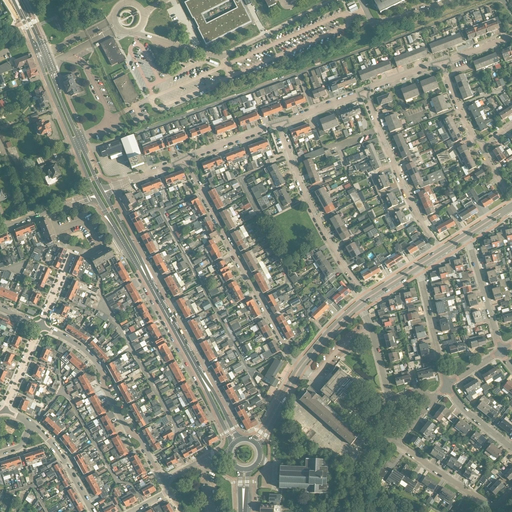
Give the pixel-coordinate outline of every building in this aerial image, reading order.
[(236,0),(200,0),(186,7),(207,49),(250,28),(236,0)] [(261,0),(263,1),(265,0),(269,8),(276,5),(273,0),(261,0)] [(373,0),(379,11),(380,14),(381,13),(399,4),(406,0),(436,0),(437,3),(442,0),(373,0)] [(356,4),(348,8),(351,13),(358,9),(356,4)] [(490,21),(494,31),(499,29),(496,21),(495,22),(494,19),(490,21)] [(489,33),(494,31),(490,21),(485,22),(489,33)] [(484,35),(489,33),(485,22),(480,24),(484,35)] [(479,37),(484,35),(480,24),(475,26),(479,37)] [(474,39),(479,37),(475,26),(470,28),(474,39)] [(469,40),(474,39),(470,28),(465,29),(466,32),(469,40)] [(452,36),(455,46),(463,43),(459,34),(452,36)] [(448,49),(455,46),(452,36),(444,39),(448,49)] [(118,60),(123,57),(113,38),(106,42),(107,44),(102,47),(112,66),(119,62),(118,60)] [(440,51),(448,49),(444,39),(437,42),(440,51)] [(433,54),(440,51),(437,42),(429,45),(433,54)] [(416,50),(420,59),(427,56),(424,47),(420,48),(416,50)] [(420,59),(416,50),(412,51),(409,53),(412,62),(420,59)] [(505,63),(510,61),(506,50),(501,52),(504,60),(505,63)] [(405,65),(412,62),(409,53),(401,56),(405,65)] [(490,56),(493,65),(499,63),(496,54),(490,56)] [(17,69),(33,62),(32,60),(30,56),(14,62),(17,69)] [(397,68),(405,65),(401,56),(394,58),(397,68)] [(488,68),(494,66),(493,65),(490,56),(484,59),(487,67),(488,68)] [(479,61),(482,69),(487,67),(484,59),(479,61)] [(381,63),(384,73),(392,70),(388,61),(385,62),(381,63)] [(476,71),(482,69),(479,61),(473,63),(476,71)] [(12,71),(14,70),(13,68),(11,68),(9,62),(0,66),(0,75),(12,71)] [(18,72),(25,69),(26,73),(35,69),(33,63),(33,62),(17,69),(14,70),(12,71),(13,74),(18,72)] [(377,76),(384,73),(381,63),(373,66),(377,76)] [(369,78),(377,76),(373,66),(366,69),(369,78)] [(20,75),(19,75),(20,78),(27,76),(28,79),(38,76),(35,69),(26,73),(22,74),(20,75)] [(362,81),(369,78),(366,69),(358,72),(362,81)] [(66,88),(75,85),(74,81),(76,80),(74,74),(65,78),(66,83),(65,84),(66,88)] [(457,84),(467,80),(465,74),(455,78),(457,84)] [(136,98),(138,97),(127,75),(114,82),(125,104),(127,103),(128,104),(129,104),(128,104),(129,102),(133,100),(136,100),(136,98)] [(313,77),(320,97),(326,95),(323,88),(321,89),(316,76),(313,77)] [(347,78),(350,86),(356,83),(353,76),(347,78)] [(314,99),(320,97),(313,77),(310,78),(312,84),(315,92),(312,93),(314,99)] [(335,80),(338,90),(344,88),(341,80),(342,80),(340,77),(335,79),(335,80)] [(344,88),(350,86),(347,78),(342,80),(341,80),(344,88)] [(420,83),(424,94),(438,88),(434,78),(420,83)] [(332,92),(338,90),(335,80),(329,82),(332,92)] [(459,89),(469,85),(467,80),(457,84),(459,89)] [(75,85),(66,88),(68,92),(70,92),(72,97),(84,92),(82,88),(80,89),(79,88),(77,89),(75,85)] [(279,96),(277,91),(275,85),(269,88),(270,92),(272,92),(274,91),(276,97),(279,96)] [(401,90),(405,101),(419,96),(415,85),(401,90)] [(461,95),(471,91),(469,85),(459,89),(461,95)] [(37,101),(46,97),(44,93),(43,93),(41,89),(34,91),(31,92),(33,98),(36,97),(37,101)] [(471,91),(461,95),(463,101),(472,97),(473,97),(471,91)] [(297,94),(301,104),(305,103),(302,93),(297,94)] [(301,104),(297,94),(292,96),(296,106),(301,104)] [(383,97),(386,104),(392,102),(389,94),(383,97)] [(511,105),(511,106),(504,94),(501,95),(511,112),(511,105)] [(508,117),(511,114),(511,112),(501,95),(499,97),(503,103),(505,107),(507,109),(504,111),(508,117)] [(292,108),(296,106),(292,96),(288,98),(292,108)] [(442,96),(431,100),(437,114),(448,110),(442,96)] [(46,97),(37,101),(39,105),(37,106),(38,111),(43,109),(48,107),(46,102),(48,102),(46,97)] [(380,106),(386,104),(383,97),(377,99),(380,106)] [(287,109),(292,108),(288,98),(283,99),(287,109)] [(237,103),(236,100),(229,102),(231,108),(238,105),(237,103)] [(274,103),(278,113),(282,111),(279,101),(274,103)] [(273,115),(278,113),(274,103),(269,104),(273,115)] [(268,116),(273,115),(269,104),(265,106),(268,116)] [(483,108),(482,106),(477,108),(475,104),(469,107),(472,114),(483,108)] [(264,118),(268,116),(265,106),(260,108),(264,118)] [(475,120),(482,117),(480,113),(488,109),(486,106),(484,108),(484,107),(483,108),(472,114),(475,120)] [(352,109),(354,116),(361,114),(358,107),(352,109)] [(215,118),(218,117),(217,114),(215,114),(213,108),(210,110),(209,110),(211,115),(212,115),(212,116),(213,115),(215,118)] [(348,118),(354,116),(352,109),(346,111),(348,118)] [(508,117),(504,111),(501,113),(498,109),(496,111),(502,120),(508,117)] [(251,111),(254,121),(259,120),(255,110),(251,111)] [(240,127),(245,125),(240,111),(233,114),(235,118),(237,117),(239,122),(240,127)] [(250,123),(246,113),(244,114),(243,111),(241,112),(241,111),(240,111),(245,125),(250,123)] [(250,123),(254,121),(251,111),(246,113),(250,123)] [(342,121),(348,118),(346,111),(340,113),(342,121)] [(24,119),(25,122),(27,122),(32,120),(38,117),(37,114),(30,116),(30,117),(24,119)] [(320,121),(324,132),(338,126),(334,115),(320,121)] [(390,133),(401,129),(396,115),(385,119),(390,133)] [(441,129),(453,123),(450,117),(439,123),(441,129)] [(478,126),(492,119),(491,117),(484,121),(482,117),(475,120),(478,126)] [(227,120),(231,130),(236,128),(232,118),(227,120)] [(492,119),(478,126),(481,132),(488,129),(486,125),(493,121),(492,119)] [(231,130),(227,120),(223,122),(227,132),(231,130)] [(202,123),(206,133),(210,131),(207,121),(202,123)] [(43,122),(38,123),(36,124),(33,125),(38,137),(40,136),(46,134),(47,136),(51,135),(50,132),(49,128),(49,127),(50,126),(49,123),(48,123),(48,122),(44,124),(43,122)] [(222,134),(227,132),(223,122),(218,123),(222,134)] [(201,135),(206,133),(202,123),(198,125),(201,135)] [(217,135),(222,134),(218,123),(214,125),(217,135)] [(446,133),(456,128),(453,123),(441,129),(444,134),(446,133)] [(197,136),(201,135),(198,125),(193,126),(197,136)] [(308,137),(313,135),(311,132),(309,125),(304,127),(308,137)] [(192,138),(197,136),(193,126),(188,128),(192,138)] [(299,128),(303,139),(308,137),(304,127),(299,128)] [(299,140),(303,139),(299,128),(295,130),(299,140)] [(451,138),(459,134),(456,128),(446,133),(448,137),(449,136),(451,138)] [(179,132),(183,142),(187,140),(184,130),(179,132)] [(294,142),(299,140),(295,130),(290,132),(294,142)] [(183,142),(179,132),(174,133),(178,143),(183,142)] [(173,145),(178,143),(174,133),(170,135),(173,145)] [(396,143),(404,140),(403,137),(403,138),(402,134),(394,138),(396,143)] [(459,134),(451,138),(451,140),(446,142),(449,149),(456,146),(455,143),(461,139),(459,134)] [(140,140),(138,135),(134,136),(122,140),(125,150),(129,161),(132,169),(144,164),(141,156),(136,141),(140,140)] [(169,147),(173,145),(170,135),(163,138),(164,141),(165,143),(167,142),(169,147)] [(162,142),(164,141),(163,138),(156,140),(159,150),(164,149),(162,142)] [(103,158),(125,150),(122,140),(100,148),(103,158)] [(155,152),(159,150),(156,140),(151,142),(155,152)] [(262,142),(266,153),(270,151),(267,140),(262,142)] [(398,148),(406,145),(405,143),(405,142),(404,140),(396,143),(398,148)] [(150,154),(155,152),(151,142),(147,144),(150,154)] [(261,154),(266,153),(262,142),(257,144),(261,154)] [(365,152),(359,154),(360,156),(374,150),(372,145),(369,146),(367,142),(362,144),(365,152)] [(146,155),(150,154),(147,144),(142,145),(146,155)] [(257,156),(261,154),(257,144),(253,146),(257,156)] [(401,154),(408,151),(406,145),(398,148),(401,154)] [(457,156),(467,151),(464,145),(453,151),(456,157),(457,156)] [(248,147),(252,158),(257,156),(253,146),(248,147)] [(504,152),(501,146),(492,152),(496,157),(504,152)] [(239,151),(243,161),(247,160),(243,149),(239,151)] [(330,150),(324,152),(323,149),(304,156),(306,162),(304,163),(306,168),(314,165),(312,160),(325,155),(327,160),(334,158),(339,156),(338,153),(332,155),(330,150)] [(368,160),(377,156),(374,150),(360,156),(360,157),(361,160),(367,157),(368,160)] [(238,163),(243,161),(239,151),(234,152),(238,163)] [(411,152),(409,153),(408,151),(401,154),(403,159),(406,158),(407,161),(416,158),(415,154),(412,155),(411,152)] [(440,165),(442,164),(451,159),(447,151),(436,156),(440,165)] [(463,160),(470,156),(467,151),(457,156),(460,161),(463,160)] [(504,152),(496,157),(500,163),(505,159),(507,162),(511,158),(511,155),(510,156),(506,151),(504,152)] [(230,154),(233,165),(236,164),(238,163),(234,152),(230,154)] [(233,172),(236,171),(235,169),(234,166),(233,165),(230,154),(225,156),(229,166),(231,166),(233,172)] [(349,163),(354,161),(353,156),(346,159),(347,163),(345,164),(346,167),(350,165),(349,163)] [(361,170),(379,162),(377,156),(368,160),(369,163),(359,167),(358,164),(355,166),(357,171),(360,170),(361,170)] [(470,156),(463,160),(464,163),(463,163),(465,166),(473,162),(470,156)] [(47,168),(44,163),(41,157),(36,160),(41,171),(43,170),(45,174),(47,173),(49,176),(44,178),(48,186),(58,181),(57,180),(61,178),(60,175),(55,164),(47,168)] [(216,159),(220,170),(224,168),(220,158),(216,159)] [(417,159),(416,158),(407,161),(409,165),(406,166),(408,171),(416,168),(415,166),(413,163),(417,161),(417,159)] [(219,170),(220,170),(216,159),(211,161),(215,172),(215,171),(217,175),(221,173),(220,171),(219,170)] [(213,172),(215,172),(211,161),(206,163),(210,173),(211,173),(212,177),(214,176),(213,172)] [(342,161),(334,164),(336,170),(344,168),(342,161)] [(379,162),(361,170),(362,173),(368,170),(369,173),(367,174),(369,177),(370,177),(377,174),(378,174),(376,170),(382,168),(379,162)] [(468,175),(469,175),(475,172),(473,169),(476,167),(473,162),(465,166),(466,169),(467,168),(468,171),(467,172),(468,175)] [(206,175),(210,173),(206,163),(202,164),(206,175)] [(266,175),(278,170),(275,165),(268,168),(264,170),(266,175)] [(308,174),(316,171),(314,165),(306,168),(308,174)] [(416,168),(408,171),(411,177),(419,173),(417,168),(416,168)] [(269,180),(280,174),(278,170),(266,175),(269,180)] [(440,181),(444,179),(445,179),(441,170),(437,172),(436,172),(432,174),(424,177),(413,182),(415,188),(420,185),(421,188),(421,189),(429,186),(430,185),(440,181)] [(182,184),(187,182),(183,171),(178,173),(182,184)] [(310,180),(319,176),(318,174),(317,174),(316,171),(308,174),(310,180)] [(482,171),(478,174),(475,175),(475,176),(472,177),(474,180),(477,178),(479,181),(482,179),(485,177),(482,171)] [(419,173),(411,177),(413,182),(424,177),(422,172),(419,173)] [(174,175),(178,185),(182,184),(178,173),(174,175)] [(271,185),(283,179),(280,174),(269,180),(271,185)] [(379,177),(377,174),(370,177),(374,186),(388,181),(386,176),(385,177),(384,175),(379,177)] [(169,177),(173,187),(178,185),(174,175),(169,177)] [(319,176),(310,180),(312,185),(320,182),(323,181),(321,178),(320,179),(319,176)] [(168,189),(173,187),(169,177),(165,178),(168,189)] [(283,179),(271,185),(272,186),(271,187),(274,190),(285,184),(283,179)] [(155,182),(159,192),(164,191),(160,180),(155,182)] [(379,196),(385,192),(384,189),(389,187),(389,185),(388,181),(374,186),(379,196)] [(155,194),(159,192),(155,182),(151,183),(155,194)] [(493,187),(492,187),(491,184),(490,184),(489,182),(487,183),(485,184),(488,189),(490,188),(492,191),(494,189),(493,187)] [(150,196),(155,194),(151,183),(146,185),(150,196)] [(145,197),(150,196),(146,185),(141,187),(145,197)] [(220,192),(224,190),(222,186),(208,193),(211,197),(220,192)] [(432,195),(433,194),(429,186),(421,189),(423,192),(418,194),(421,199),(432,195)] [(324,188),(322,189),(321,187),(316,189),(317,191),(315,193),(318,198),(326,193),(324,188)] [(276,199),(287,194),(284,189),(280,191),(279,190),(273,193),(276,199)] [(469,191),(473,197),(477,203),(480,201),(479,199),(477,196),(476,195),(475,193),(472,189),(471,190),(469,191)] [(261,190),(259,191),(259,192),(254,195),(257,201),(262,198),(261,195),(263,194),(261,190)] [(213,202),(223,197),(220,192),(211,197),(213,202)] [(354,203),(360,200),(356,192),(350,195),(354,203)] [(387,196),(385,192),(379,196),(383,205),(385,204),(396,199),(394,195),(393,195),(392,193),(387,196)] [(144,198),(140,193),(133,197),(131,193),(122,198),(125,204),(123,205),(127,212),(132,209),(133,210),(139,206),(135,198),(135,197),(136,199),(139,198),(140,200),(144,198)] [(321,203),(329,199),(327,196),(329,195),(327,193),(326,193),(318,198),(321,203)] [(489,198),(492,203),(500,198),(497,193),(489,198)] [(227,200),(229,199),(228,196),(227,194),(225,195),(223,197),(213,202),(215,206),(225,201),(227,200)] [(279,204),(289,198),(287,194),(276,199),(279,204)] [(434,200),(432,195),(421,199),(423,205),(431,201),(434,200)] [(189,207),(199,201),(197,197),(187,202),(189,207)] [(265,204),(264,201),(262,198),(257,201),(260,207),(265,204)] [(292,203),(289,198),(279,204),(283,211),(291,207),(289,205),(292,203)] [(484,208),(492,203),(489,198),(481,203),(484,208)] [(324,209),(332,205),(329,199),(321,203),(324,209)] [(397,203),(396,199),(385,204),(388,210),(386,211),(387,214),(394,211),(392,208),(398,205),(397,203)] [(358,211),(364,208),(360,200),(354,203),(358,211)] [(192,211),(201,206),(199,201),(189,207),(192,211)] [(218,210),(227,205),(225,201),(215,206),(218,210)] [(425,211),(434,207),(433,206),(435,206),(434,203),(433,204),(431,201),(423,205),(425,211)] [(467,211),(470,217),(478,212),(474,206),(471,202),(467,204),(469,207),(465,209),(467,211)] [(332,205),(324,209),(327,214),(335,210),(338,208),(335,203),(332,205)] [(449,207),(454,214),(457,212),(452,205),(449,207)] [(194,215),(204,210),(201,206),(192,211),(194,215)] [(434,207),(425,211),(428,216),(435,213),(434,210),(435,209),(434,207)] [(222,218),(231,213),(229,209),(220,214),(222,218)] [(191,217),(191,219),(192,219),(193,221),(199,218),(200,218),(202,217),(201,217),(206,214),(204,210),(194,215),(191,217)] [(132,221),(142,216),(139,211),(130,216),(132,221)] [(395,214),(394,211),(387,214),(392,224),(394,223),(404,218),(402,213),(401,213),(401,211),(400,211),(395,214)] [(470,217),(467,211),(459,216),(463,222),(470,217)] [(234,217),(233,217),(231,213),(222,218),(224,223),(234,217)] [(341,221),(342,220),(341,218),(340,218),(338,215),(330,220),(333,225),(341,221)] [(447,230),(444,224),(438,227),(435,221),(437,219),(435,215),(429,219),(432,222),(435,228),(436,228),(436,229),(439,234),(447,230)] [(134,225),(144,220),(142,216),(132,221),(134,225)] [(227,227),(236,222),(239,220),(238,219),(236,216),(234,217),(224,223),(227,227)] [(194,230),(210,222),(208,217),(203,220),(203,219),(198,223),(199,224),(194,227),(193,228),(194,230)] [(403,229),(401,226),(406,223),(405,221),(406,221),(404,218),(394,223),(396,227),(395,228),(397,231),(403,229)] [(40,229),(49,226),(46,220),(45,220),(45,221),(44,222),(43,219),(35,222),(37,226),(39,226),(40,229)] [(444,224),(447,230),(455,225),(452,219),(444,224)] [(137,229),(146,224),(144,220),(134,225),(137,229)] [(345,222),(343,223),(341,221),(333,225),(336,230),(344,226),(346,225),(345,222)] [(203,231),(213,226),(210,222),(194,230),(196,233),(202,229),(203,231)] [(236,222),(227,227),(229,231),(238,226),(236,222)] [(362,228),(365,233),(374,228),(371,223),(362,228)] [(28,225),(32,238),(34,237),(34,236),(36,235),(32,224),(28,225)] [(146,224),(137,229),(139,234),(149,229),(146,224)] [(30,238),(32,238),(28,225),(23,227),(27,238),(30,237),(30,238)] [(38,236),(51,231),(50,229),(50,228),(50,227),(49,226),(40,229),(41,232),(37,233),(38,236)] [(205,236),(215,230),(213,226),(203,231),(205,236)] [(339,236),(347,231),(344,226),(336,230),(339,236)] [(406,229),(407,230),(409,234),(415,231),(412,226),(406,229)] [(25,239),(27,238),(23,227),(18,229),(23,241),(24,243),(26,243),(25,239)] [(375,238),(380,236),(376,228),(376,229),(370,232),(372,237),(374,236),(375,238)] [(18,243),(23,241),(18,229),(14,231),(16,238),(18,243)] [(209,242),(213,240),(212,238),(217,235),(215,230),(205,236),(207,240),(206,240),(208,243),(209,242)] [(233,239),(243,234),(240,230),(231,235),(233,239)] [(511,240),(509,230),(506,231),(505,230),(500,231),(501,233),(503,241),(507,240),(507,241),(511,240)] [(39,239),(43,237),(44,240),(53,236),(53,235),(53,234),(52,234),(51,231),(38,236),(39,239)] [(347,231),(339,236),(342,241),(350,236),(348,231),(347,231)] [(143,242),(153,236),(151,232),(141,237),(143,242)] [(414,244),(418,250),(426,245),(418,233),(416,235),(411,238),(414,244)] [(504,243),(503,241),(501,233),(496,234),(497,236),(493,237),(496,247),(500,246),(499,244),(504,243)] [(1,236),(4,243),(9,241),(9,242),(12,241),(10,234),(7,236),(6,234),(1,236)] [(236,243),(245,238),(243,234),(233,239),(236,243)] [(44,240),(44,241),(45,245),(46,246),(47,245),(48,247),(55,245),(54,243),(55,243),(53,236),(44,240)] [(146,246),(155,241),(153,236),(143,242),(146,246)] [(492,248),(496,247),(493,237),(490,238),(490,240),(488,241),(488,240),(483,241),(484,242),(481,243),(482,247),(480,248),(481,251),(487,249),(487,246),(492,245),(492,248)] [(238,248),(248,243),(245,238),(236,243),(238,248)] [(205,250),(215,245),(213,241),(213,240),(209,242),(208,243),(202,246),(198,248),(200,251),(200,252),(205,250)] [(148,250),(158,245),(155,241),(146,246),(148,250)] [(405,241),(399,245),(403,252),(407,250),(410,255),(418,250),(414,244),(411,247),(409,244),(407,245),(405,241)] [(248,243),(238,248),(240,252),(250,247),(248,243)] [(349,254),(358,249),(360,248),(358,245),(356,246),(354,243),(346,248),(349,254)] [(392,258),(396,264),(404,259),(400,254),(403,252),(399,245),(398,244),(395,245),(396,247),(394,248),(396,251),(395,252),(397,255),(392,258)] [(158,245),(148,250),(150,255),(160,249),(158,245)] [(207,254),(217,249),(215,245),(205,250),(207,254)] [(52,251),(64,256),(66,251),(59,248),(58,251),(51,248),(47,249),(49,249),(52,251)] [(102,252),(110,266),(120,261),(118,258),(117,256),(115,257),(114,257),(112,253),(112,251),(111,249),(110,249),(110,248),(102,252)] [(349,254),(352,259),(355,257),(357,260),(361,257),(360,255),(360,254),(359,252),(361,250),(360,248),(358,249),(349,254)] [(209,259),(220,253),(217,249),(207,254),(209,259)] [(316,262),(323,257),(320,252),(317,254),(314,250),(304,256),(308,261),(313,262),(315,261),(316,262)] [(64,256),(52,251),(50,255),(62,260),(64,256)] [(245,260),(254,255),(252,251),(242,256),(245,260)] [(485,261),(500,258),(499,254),(494,256),(493,251),(488,252),(482,254),(483,258),(485,258),(485,261)] [(108,267),(110,266),(102,252),(98,255),(105,269),(107,272),(107,271),(109,270),(109,269),(108,267)] [(30,258),(38,262),(41,256),(33,253),(30,258)] [(155,262),(164,257),(162,253),(152,258),(155,262)] [(220,253),(209,259),(212,263),(222,258),(220,253)] [(50,255),(47,254),(45,258),(46,259),(60,265),(62,260),(50,255)] [(110,276),(107,271),(107,272),(105,269),(98,255),(94,257),(93,256),(90,258),(103,280),(110,276)] [(247,264),(256,259),(255,257),(254,255),(245,260),(247,264)] [(276,255),(271,258),(270,259),(273,264),(279,261),(276,255)] [(376,257),(377,258),(381,265),(384,263),(388,269),(396,264),(392,258),(389,260),(387,257),(384,259),(383,257),(381,258),(379,255),(376,257)] [(89,267),(90,264),(86,263),(87,260),(77,256),(75,261),(89,267)] [(201,260),(202,259),(200,256),(197,258),(198,260),(193,262),(195,265),(202,262),(201,260)] [(461,274),(464,273),(462,266),(467,265),(466,263),(467,263),(466,258),(465,259),(464,256),(459,257),(460,260),(457,261),(459,270),(456,271),(456,273),(456,275),(461,274)] [(157,267),(167,262),(164,257),(155,262),(157,267)] [(319,268),(327,262),(323,257),(316,262),(319,268)] [(355,260),(359,266),(365,263),(361,257),(357,260),(355,260)] [(370,271),(369,271),(373,277),(381,272),(378,267),(381,265),(377,258),(374,260),(377,266),(374,269),(372,265),(368,267),(370,271)] [(500,258),(485,261),(486,265),(485,265),(486,270),(495,268),(496,267),(495,263),(501,261),(500,258)] [(58,269),(60,265),(46,259),(45,261),(47,262),(49,262),(48,265),(58,269)] [(249,269),(259,264),(256,259),(247,264),(249,269)] [(459,270),(457,261),(454,261),(454,260),(449,261),(449,264),(451,271),(452,271),(452,274),(456,273),(456,271),(459,270)] [(88,269),(89,267),(75,261),(73,265),(81,268),(84,270),(85,267),(88,269)] [(178,269),(186,265),(184,261),(179,264),(178,265),(176,266),(177,267),(178,269)] [(216,271),(226,265),(224,261),(214,267),(213,267),(215,271),(216,271)] [(113,272),(123,267),(121,262),(114,266),(115,268),(112,270),(113,272)] [(160,271),(169,266),(167,262),(157,267),(160,271)] [(323,273),(330,268),(327,262),(319,268),(323,273)] [(37,270),(49,275),(51,271),(44,268),(44,266),(39,264),(37,270)] [(162,275),(174,269),(172,264),(169,266),(160,271),(162,275)] [(186,265),(178,269),(178,270),(176,271),(177,273),(179,273),(190,267),(188,264),(186,265)] [(252,273),(261,268),(259,264),(249,269),(252,273)] [(448,275),(452,274),(452,271),(451,271),(449,264),(445,265),(445,268),(442,268),(445,279),(448,278),(448,277),(448,275)] [(73,265),(71,270),(83,275),(85,270),(84,270),(81,268),(73,265)] [(218,275),(229,270),(226,265),(216,271),(218,275)] [(501,270),(501,269),(501,266),(495,268),(496,270),(487,273),(489,279),(496,276),(495,274),(499,272),(499,270),(501,270)] [(116,276),(125,271),(123,267),(113,272),(116,276)] [(333,277),(331,275),(334,273),(330,268),(323,273),(326,277),(321,280),(324,284),(328,281),(333,277)] [(449,281),(448,278),(445,279),(442,268),(439,269),(439,272),(437,272),(437,271),(432,272),(432,273),(430,274),(431,279),(440,276),(442,282),(442,283),(449,281)] [(47,280),(49,275),(37,270),(36,272),(37,273),(36,275),(47,280)] [(81,279),(83,275),(71,270),(69,274),(81,279)] [(221,280),(231,274),(229,270),(218,275),(221,280)] [(116,281),(128,275),(125,271),(116,276),(114,277),(116,281)] [(365,281),(373,277),(369,271),(361,275),(365,281)] [(256,281),(265,276),(263,272),(254,277),(256,281)] [(231,274),(221,280),(223,284),(233,278),(231,274)] [(34,279),(29,277),(28,277),(24,275),(23,278),(27,280),(28,279),(35,282),(33,285),(36,286),(43,289),(45,284),(33,279),(34,279)] [(45,284),(47,280),(36,275),(35,277),(34,277),(34,279),(33,279),(45,284)] [(128,275),(116,281),(117,282),(112,284),(113,286),(120,282),(121,284),(130,280),(128,275)] [(167,284),(176,279),(174,275),(164,280),(167,284)] [(298,278),(296,275),(290,279),(293,284),(302,279),(300,276),(298,278)] [(500,285),(505,283),(504,279),(501,280),(500,275),(496,276),(489,279),(490,284),(490,285),(499,282),(500,285)] [(258,285),(268,280),(265,276),(256,281),(258,285)] [(210,282),(213,281),(211,277),(208,279),(209,280),(204,283),(206,286),(210,283),(210,282)] [(456,290),(463,288),(464,294),(467,293),(466,288),(470,287),(471,286),(470,283),(471,282),(470,278),(469,278),(462,280),(462,279),(459,280),(456,280),(458,285),(455,286),(456,290)] [(169,289),(179,283),(176,279),(167,284),(169,289)] [(261,290),(270,285),(268,280),(258,285),(261,290)] [(91,291),(87,289),(88,287),(74,281),(72,285),(86,291),(90,293),(91,291)] [(226,293),(238,286),(235,282),(225,287),(227,291),(225,292),(226,293)] [(339,293),(343,298),(350,292),(341,282),(339,284),(343,289),(339,293)] [(441,283),(442,283),(442,282),(431,285),(432,290),(433,289),(434,292),(449,289),(448,285),(442,287),(441,283)] [(122,289),(117,292),(119,296),(134,287),(132,283),(121,289),(122,289)] [(172,293),(181,288),(181,287),(179,283),(169,289),(172,293)] [(505,292),(504,288),(507,287),(505,283),(500,285),(500,287),(492,290),(494,296),(505,292)] [(6,298),(10,289),(7,288),(8,286),(6,285),(1,296),(6,298)] [(15,290),(10,300),(15,302),(18,295),(19,296),(19,294),(18,294),(19,292),(16,291),(18,286),(17,285),(15,290)] [(85,294),(86,291),(72,285),(70,290),(82,295),(83,293),(85,294)] [(270,285),(261,290),(263,294),(272,289),(270,285)] [(229,296),(240,291),(238,286),(226,293),(225,293),(228,297),(229,296)] [(92,294),(96,296),(99,290),(93,287),(91,291),(90,293),(92,294)] [(127,297),(137,292),(134,287),(119,296),(118,296),(119,299),(126,295),(127,297)] [(10,300),(15,290),(10,288),(10,289),(6,298),(10,300)] [(181,288),(172,293),(174,297),(183,292),(181,288)] [(407,307),(414,306),(413,301),(417,300),(417,298),(416,296),(417,295),(416,291),(415,291),(414,288),(410,289),(410,293),(407,293),(410,303),(406,304),(407,307)] [(31,297),(38,300),(40,296),(38,295),(39,292),(33,289),(32,292),(33,293),(31,297)] [(449,289),(434,292),(435,296),(434,296),(435,301),(445,298),(444,294),(450,293),(449,289)] [(81,297),(82,295),(70,290),(68,294),(80,300),(82,301),(83,298),(81,297)] [(240,291),(229,296),(232,301),(242,295),(240,291)] [(275,300),(277,299),(278,298),(276,295),(280,293),(279,291),(265,298),(268,304),(275,300)] [(505,302),(506,302),(506,301),(510,300),(509,296),(510,296),(509,291),(505,292),(494,296),(495,301),(504,299),(505,302)] [(127,302),(139,296),(137,292),(127,297),(128,299),(126,300),(127,302)] [(336,304),(343,298),(339,293),(332,299),(336,304)] [(410,303),(407,293),(404,294),(404,293),(399,294),(399,296),(401,304),(405,303),(406,304),(410,303)] [(27,301),(26,304),(31,306),(32,303),(36,305),(38,300),(31,297),(25,295),(23,294),(21,297),(25,299),(25,300),(27,301)] [(78,305),(80,300),(68,294),(66,299),(73,302),(72,303),(78,305)] [(465,303),(476,300),(475,295),(475,294),(468,296),(467,294),(460,296),(461,299),(463,298),(465,303)] [(245,299),(244,299),(242,295),(232,301),(233,303),(231,304),(232,306),(240,302),(245,299)] [(318,309),(322,314),(329,308),(325,304),(327,302),(322,295),(317,299),(322,305),(318,309)] [(139,296),(127,302),(129,305),(134,302),(135,304),(141,300),(139,296)] [(179,306),(189,301),(186,296),(176,302),(179,306)] [(271,309),(285,302),(283,300),(285,298),(284,296),(279,298),(280,301),(279,302),(276,303),(275,300),(268,304),(271,309)] [(402,306),(401,304),(399,296),(395,297),(395,299),(392,300),(394,311),(398,310),(398,307),(402,306)] [(437,309),(449,307),(448,301),(455,300),(454,296),(444,299),(444,302),(435,304),(436,304),(437,309)] [(241,305),(242,304),(244,308),(254,303),(252,298),(246,301),(245,298),(244,299),(245,299),(240,302),(241,305)] [(290,303),(292,307),(300,302),(298,298),(290,303)] [(285,302),(271,309),(274,314),(280,311),(279,308),(283,306),(290,302),(289,300),(285,302)] [(391,311),(394,311),(392,300),(388,301),(389,303),(387,304),(387,303),(382,304),(382,305),(380,306),(381,310),(377,311),(378,314),(384,313),(384,310),(390,308),(391,311)] [(465,313),(470,311),(469,308),(478,306),(478,305),(478,306),(476,300),(465,303),(466,308),(464,309),(465,313)] [(181,310),(191,305),(189,301),(179,306),(181,310)] [(209,302),(202,305),(205,312),(212,308),(209,302)] [(244,308),(242,309),(240,310),(242,315),(244,313),(256,307),(254,303),(244,308)] [(68,314),(68,313),(70,308),(68,308),(69,305),(66,304),(65,307),(63,306),(61,310),(68,314)] [(135,314),(146,308),(143,304),(134,309),(135,311),(132,313),(133,315),(135,314)] [(184,315),(193,309),(191,305),(181,310),(184,315)] [(249,317),(259,311),(256,307),(244,313),(247,318),(249,317)] [(448,316),(453,315),(458,314),(457,310),(450,312),(449,307),(437,309),(438,315),(447,313),(448,316)] [(138,318),(148,313),(146,308),(135,314),(137,318),(138,318)] [(404,319),(419,316),(418,313),(419,312),(418,308),(415,308),(415,309),(408,310),(409,315),(403,316),(404,319)] [(186,319),(196,314),(193,309),(184,315),(186,319)] [(322,314),(318,309),(313,314),(310,311),(309,309),(307,311),(308,312),(307,312),(307,315),(308,320),(312,316),(316,321),(322,314)] [(504,323),(511,322),(509,312),(508,309),(502,310),(502,313),(503,316),(504,323)] [(72,318),(67,316),(68,314),(61,310),(59,315),(71,320),(72,318)] [(259,311),(249,317),(251,321),(254,319),(254,320),(257,318),(256,318),(261,316),(259,311)] [(470,320),(481,317),(480,312),(480,311),(471,314),(470,311),(465,313),(466,316),(469,315),(470,320)] [(148,313),(138,318),(140,323),(151,317),(148,313)] [(290,319),(293,317),(294,317),(293,314),(289,316),(288,316),(284,318),(283,315),(276,319),(279,324),(286,321),(290,319)] [(385,316),(379,317),(380,322),(382,321),(383,325),(384,327),(390,325),(389,323),(397,321),(396,317),(391,319),(390,314),(385,315),(385,316)] [(441,327),(449,325),(452,324),(451,319),(454,318),(453,315),(448,316),(448,319),(439,321),(440,321),(441,327)] [(411,326),(413,326),(422,324),(421,319),(419,319),(419,316),(404,319),(405,323),(410,321),(411,326)] [(6,328),(10,319),(4,317),(1,325),(6,328)] [(151,317),(140,323),(143,329),(149,326),(148,324),(153,321),(151,317)] [(470,329),(474,328),(475,328),(475,325),(483,323),(483,322),(481,317),(470,320),(471,325),(466,327),(467,330),(470,330),(470,329)] [(191,328),(201,322),(198,318),(188,323),(191,328)] [(10,319),(6,328),(8,329),(13,331),(12,333),(16,335),(18,329),(13,327),(15,321),(10,319)] [(193,332),(203,326),(205,325),(203,321),(201,322),(191,328),(193,332)] [(260,329),(267,326),(264,321),(258,324),(256,325),(258,330),(260,329)] [(282,330),(289,326),(286,321),(279,324),(282,330)] [(70,334),(76,325),(74,324),(73,325),(73,324),(73,325),(70,323),(65,331),(70,334)] [(147,334),(157,329),(155,324),(144,330),(147,334)] [(285,335),(299,328),(297,325),(297,326),(294,327),(292,324),(289,326),(282,330),(285,335)] [(81,328),(76,325),(70,334),(75,337),(80,329),(81,328)] [(195,336),(205,331),(203,326),(193,332),(195,336)] [(256,338),(269,331),(267,326),(260,329),(261,331),(258,333),(258,334),(255,336),(256,338)] [(414,335),(424,332),(422,327),(423,327),(423,326),(414,328),(413,326),(411,326),(405,328),(405,330),(405,331),(413,330),(414,334),(414,335)] [(299,328),(285,335),(288,340),(292,338),(293,342),(299,338),(298,337),(302,334),(299,328)] [(80,340),(86,332),(80,329),(75,337),(80,340)] [(145,341),(159,333),(157,329),(147,334),(148,336),(146,337),(142,339),(144,342),(145,341)] [(386,343),(396,340),(393,330),(386,332),(387,332),(388,335),(384,336),(386,343)] [(205,331),(195,336),(198,341),(208,335),(205,331)] [(269,331),(256,338),(256,339),(254,339),(256,342),(265,338),(266,340),(272,337),(269,331)] [(86,332),(80,340),(86,344),(90,336),(93,338),(95,333),(93,332),(91,335),(86,332)] [(136,332),(128,337),(131,343),(140,338),(136,332)] [(412,344),(417,343),(417,340),(425,338),(424,332),(414,335),(414,334),(413,335),(414,340),(411,341),(412,344)] [(159,333),(145,341),(146,343),(150,341),(152,343),(162,337),(159,333)] [(9,339),(19,344),(21,339),(9,334),(8,336),(10,337),(9,339)] [(104,339),(104,340),(106,338),(103,335),(98,340),(99,341),(96,344),(93,341),(88,346),(92,350),(104,339)] [(120,336),(116,339),(112,342),(115,345),(122,339),(120,336)] [(154,347),(164,342),(162,337),(152,343),(154,347)] [(202,349),(212,344),(215,342),(213,338),(209,340),(200,345),(202,349)] [(477,340),(479,347),(486,345),(484,338),(477,340)] [(19,344),(9,339),(8,339),(7,344),(12,346),(11,349),(14,351),(15,348),(17,348),(19,344)] [(106,341),(104,340),(104,339),(92,350),(96,355),(103,349),(101,347),(103,346),(102,345),(106,341)] [(455,342),(456,342),(455,339),(454,340),(451,340),(446,342),(447,345),(452,344),(453,347),(449,348),(451,355),(458,353),(455,342)] [(396,340),(386,343),(387,349),(397,347),(396,340)] [(479,347),(477,340),(473,341),(470,342),(472,349),(479,347)] [(269,351),(277,346),(274,341),(266,345),(269,351)] [(455,342),(458,353),(465,351),(464,344),(462,344),(461,341),(456,342),(455,342)] [(156,352),(167,346),(164,342),(154,347),(156,351),(156,352)] [(253,349),(250,343),(243,347),(246,353),(253,349)] [(417,352),(428,350),(427,344),(418,346),(417,343),(412,344),(412,348),(416,347),(417,352)] [(205,353),(214,348),(212,344),(202,349),(205,353)] [(67,350),(64,348),(61,346),(57,351),(63,354),(66,352),(67,350)] [(157,357),(169,350),(167,346),(156,352),(157,352),(155,353),(157,357)] [(268,358),(272,356),(276,354),(280,352),(277,346),(269,351),(267,352),(264,353),(262,354),(265,360),(269,358),(268,358)] [(12,352),(6,349),(7,348),(4,347),(2,352),(3,352),(1,356),(5,357),(5,358),(12,361),(14,356),(11,355),(12,352)] [(42,354),(49,357),(50,357),(59,361),(59,359),(55,357),(56,354),(49,351),(51,349),(46,347),(45,350),(44,349),(42,354)] [(207,358),(217,352),(214,348),(205,353),(207,358)] [(101,359),(108,353),(106,351),(105,350),(104,351),(103,349),(96,355),(101,359)] [(161,360),(171,355),(169,350),(157,357),(158,357),(154,359),(154,360),(157,359),(158,362),(161,360)] [(428,350),(417,352),(418,357),(415,358),(416,361),(421,360),(421,357),(429,355),(428,350)] [(217,352),(207,358),(209,362),(219,357),(217,352)] [(67,353),(61,359),(67,365),(74,356),(71,353),(69,355),(67,353)] [(105,364),(112,357),(108,353),(101,359),(105,364)] [(233,353),(228,356),(227,356),(229,358),(230,361),(236,358),(233,353)] [(397,354),(397,353),(389,355),(391,363),(399,361),(398,360),(400,359),(399,353),(397,354)] [(48,361),(49,357),(42,354),(40,358),(42,359),(41,362),(47,365),(48,362),(48,361)] [(171,355),(161,360),(164,365),(174,359),(171,355)] [(70,368),(78,359),(74,356),(67,365),(66,365),(68,367),(70,368)] [(10,366),(12,361),(5,358),(4,360),(1,359),(0,359),(0,364),(2,365),(1,365),(6,367),(7,365),(10,366)] [(74,372),(82,363),(78,359),(70,368),(74,372)] [(123,363),(125,362),(124,360),(121,362),(120,359),(107,366),(109,371),(123,363)] [(224,365),(226,364),(223,360),(212,366),(214,371),(224,365)] [(268,374),(274,378),(283,364),(276,360),(268,374)] [(171,370),(178,367),(175,362),(166,367),(166,368),(167,369),(167,370),(165,371),(162,372),(164,374),(165,374),(171,370)] [(82,363),(74,372),(77,375),(85,366),(82,363)] [(125,365),(123,363),(109,371),(111,375),(123,369),(122,366),(125,365)] [(237,369),(242,366),(240,363),(232,367),(235,372),(237,371),(237,369)] [(35,371),(45,375),(47,372),(49,368),(41,364),(40,367),(37,366),(35,371)] [(226,370),(224,365),(214,371),(216,375),(226,370)] [(166,376),(170,374),(171,376),(180,371),(178,367),(171,370),(165,374),(166,376)] [(492,379),(494,381),(494,382),(500,378),(502,381),(505,379),(501,372),(498,374),(495,368),(488,372),(492,379)] [(114,379),(128,372),(127,371),(127,369),(124,371),(123,369),(111,375),(114,379)] [(426,379),(433,377),(432,371),(428,372),(428,369),(424,370),(426,379)] [(139,370),(134,372),(128,376),(129,379),(140,373),(139,370)] [(219,379),(228,374),(226,370),(216,375),(219,379)] [(318,396),(318,397),(315,400),(317,401),(319,399),(327,406),(331,401),(335,404),(337,401),(337,400),(343,393),(347,396),(349,394),(345,391),(350,385),(350,386),(354,382),(349,376),(348,377),(340,370),(320,392),(325,396),(322,399),(318,396)] [(419,381),(426,379),(424,370),(416,371),(419,381)] [(46,376),(45,375),(35,371),(32,377),(35,378),(34,380),(43,384),(45,380),(46,376)] [(172,381),(183,375),(180,371),(171,376),(168,378),(170,382),(172,381)] [(128,372),(114,379),(116,384),(126,378),(125,376),(129,374),(128,372)] [(402,377),(404,384),(411,383),(409,376),(408,372),(401,374),(402,377)] [(486,382),(487,383),(492,379),(488,372),(482,376),(486,382)] [(228,374),(219,379),(221,383),(231,378),(228,374)] [(274,378),(268,374),(265,378),(258,374),(257,376),(261,379),(263,380),(275,388),(279,382),(279,381),(274,378)] [(76,385),(87,379),(85,375),(74,381),(76,385)] [(183,375),(172,381),(174,385),(185,380),(183,375)] [(250,379),(248,375),(241,379),(244,384),(244,383),(244,382),(250,379)] [(397,386),(404,384),(402,377),(395,379),(397,386)] [(80,389),(89,384),(87,379),(76,385),(79,389),(80,389)] [(55,380),(52,387),(52,388),(57,390),(60,385),(59,382),(55,380)] [(470,384),(475,392),(481,388),(480,386),(476,380),(470,384)] [(38,392),(40,387),(39,387),(40,384),(33,381),(31,384),(30,383),(28,388),(37,392),(38,392)] [(120,391),(135,383),(133,381),(126,385),(125,383),(118,387),(120,391)] [(509,393),(511,389),(511,383),(509,381),(503,388),(509,393)] [(226,392),(235,387),(233,382),(223,388),(226,392)] [(122,396),(133,390),(132,387),(136,385),(135,383),(120,391),(122,396)] [(179,393),(189,387),(187,383),(176,389),(177,391),(175,392),(176,394),(179,393)] [(81,394),(92,388),(89,384),(80,389),(81,391),(80,392),(81,393),(81,394)] [(476,394),(475,392),(470,384),(464,388),(468,395),(466,397),(470,402),(473,400),(472,397),(476,394)] [(228,396),(238,391),(237,389),(240,387),(239,385),(235,387),(226,392),(228,396)] [(170,387),(170,386),(160,392),(162,394),(171,389),(170,387)] [(181,398),(192,392),(189,387),(179,393),(181,398)] [(34,396),(35,396),(37,392),(28,388),(26,392),(27,393),(26,396),(33,399),(34,396)] [(79,395),(78,395),(79,396),(80,397),(81,396),(82,396),(84,395),(85,397),(87,395),(88,396),(90,395),(94,392),(92,388),(81,394),(81,393),(79,395)] [(125,400),(137,393),(136,393),(137,393),(136,391),(135,392),(133,390),(122,396),(125,400)] [(231,401),(240,395),(239,393),(238,391),(228,396),(231,401)] [(183,402),(194,396),(192,392),(181,398),(183,402)] [(137,393),(125,400),(127,404),(135,400),(135,401),(139,399),(137,393)] [(327,406),(319,399),(317,401),(315,400),(318,397),(318,396),(314,393),(311,396),(307,393),(300,401),(351,445),(358,438),(353,433),(355,431),(327,406)] [(85,401),(86,403),(87,406),(98,400),(96,395),(89,399),(89,398),(85,401)] [(240,395),(231,401),(233,405),(242,400),(240,395)] [(194,396),(183,402),(186,406),(196,400),(194,396)] [(490,402),(492,399),(490,398),(488,400),(484,396),(482,398),(478,403),(480,404),(477,409),(482,412),(488,405),(490,402)] [(256,403),(261,401),(259,397),(253,400),(255,402),(252,404),(254,406),(256,405),(256,403)] [(20,404),(31,409),(34,401),(27,398),(26,400),(23,399),(20,404)] [(90,407),(91,409),(100,404),(98,400),(87,406),(86,407),(87,408),(90,407)] [(140,408),(143,407),(141,404),(141,405),(140,402),(138,403),(137,403),(129,407),(132,413),(140,408)] [(249,405),(250,405),(248,402),(244,404),(240,407),(235,409),(238,414),(247,408),(250,407),(249,405)] [(34,410),(31,409),(20,404),(18,409),(32,415),(34,410)] [(100,404),(91,409),(92,412),(91,412),(92,414),(103,408),(100,404)] [(190,414),(201,408),(198,404),(188,410),(190,414)] [(486,416),(493,408),(495,406),(492,404),(490,407),(488,405),(482,412),(486,416)] [(159,405),(154,407),(152,408),(155,413),(161,410),(159,405)] [(438,412),(444,417),(454,424),(458,419),(443,406),(438,412)] [(511,410),(511,408),(511,407),(510,406),(503,415),(505,417),(510,411),(511,412),(511,410)] [(91,415),(89,416),(90,418),(93,416),(94,419),(105,413),(103,408),(92,414),(91,415)] [(143,413),(140,408),(132,413),(135,418),(143,413)] [(192,418),(203,413),(201,408),(190,414),(192,418)] [(240,418),(249,413),(247,408),(238,414),(240,418)] [(493,408),(486,416),(491,420),(494,416),(497,418),(501,413),(498,411),(493,408)] [(46,426),(54,418),(51,415),(48,412),(43,417),(46,419),(43,423),(46,426)] [(440,423),(440,422),(444,417),(438,412),(434,418),(440,423)] [(138,423),(146,419),(143,413),(135,418),(138,423)] [(203,413),(192,418),(195,423),(205,417),(203,413)] [(242,422),(252,417),(249,413),(240,418),(242,422)] [(107,416),(97,421),(98,423),(97,424),(99,426),(100,425),(109,420),(107,416)] [(253,416),(252,417),(242,422),(247,431),(254,428),(253,428),(258,425),(255,419),(253,416)] [(169,424),(165,417),(160,420),(164,427),(169,424)] [(192,424),(191,425),(192,427),(196,424),(198,427),(202,425),(208,421),(205,417),(195,423),(192,424)] [(504,430),(510,422),(508,420),(509,419),(506,417),(499,426),(504,430)] [(50,429),(59,420),(57,418),(56,419),(54,418),(46,426),(50,429)] [(146,419),(138,423),(140,428),(149,424),(146,419)] [(54,433),(61,424),(59,422),(60,421),(59,420),(50,429),(54,433)] [(102,430),(112,424),(109,420),(100,425),(102,430)] [(424,427),(433,434),(437,428),(429,421),(424,427)] [(461,431),(466,425),(461,421),(459,423),(456,427),(461,431)] [(61,424),(54,433),(57,436),(66,427),(62,423),(61,424)] [(103,435),(114,429),(112,424),(102,430),(103,432),(102,433),(103,435)] [(466,425),(461,431),(463,433),(461,436),(464,438),(466,435),(469,431),(471,429),(466,425)] [(209,433),(210,436),(214,443),(218,441),(211,426),(208,427),(211,432),(209,433)] [(145,437),(157,430),(156,428),(152,430),(151,427),(142,432),(145,437)] [(434,434),(433,434),(424,427),(420,433),(426,437),(425,438),(428,441),(434,434)] [(114,429),(103,435),(104,436),(105,436),(107,438),(116,433),(114,429)] [(156,438),(160,436),(157,430),(145,437),(148,442),(156,438)] [(166,439),(172,436),(173,435),(171,431),(162,436),(163,436),(160,438),(162,441),(164,440),(165,440),(166,439)] [(63,443),(74,435),(73,434),(72,433),(68,436),(66,434),(60,439),(63,443)] [(472,443),(474,441),(476,443),(481,437),(476,433),(474,435),(471,439),(469,441),(472,443)] [(77,439),(74,435),(63,443),(66,447),(76,439),(77,439)] [(191,438),(198,452),(202,449),(197,440),(196,440),(195,438),(194,439),(192,435),(189,436),(191,438)] [(108,447),(120,441),(118,436),(109,441),(108,440),(104,442),(106,445),(100,448),(102,451),(108,447)] [(210,445),(214,443),(210,436),(203,440),(206,445),(209,444),(210,445)] [(421,441),(419,439),(415,436),(411,442),(419,449),(423,444),(420,442),(421,441)] [(476,443),(474,445),(474,446),(479,450),(484,443),(486,441),(481,437),(476,443)] [(157,441),(156,438),(148,442),(151,448),(161,442),(160,441),(159,442),(158,441),(157,441)] [(194,454),(198,452),(191,438),(188,439),(190,442),(188,444),(194,454)] [(79,440),(77,441),(76,439),(66,447),(69,451),(80,443),(80,442),(79,440)] [(186,445),(183,439),(181,440),(183,445),(189,456),(194,454),(188,444),(186,445)] [(165,443),(164,440),(162,441),(161,442),(151,448),(154,453),(162,448),(160,444),(162,443),(163,444),(165,443)] [(116,448),(123,445),(120,441),(108,447),(109,449),(115,446),(116,448)] [(80,443),(69,451),(72,455),(78,450),(77,448),(81,444),(80,443)] [(114,455),(125,449),(123,445),(116,448),(113,450),(114,452),(112,454),(113,456),(114,455)] [(185,459),(189,456),(183,445),(178,447),(180,451),(183,455),(185,459)] [(436,458),(442,449),(437,445),(432,452),(431,455),(436,458)] [(491,455),(496,449),(491,445),(489,447),(486,451),(484,454),(489,457),(489,458),(491,455)] [(125,449),(114,455),(116,458),(118,459),(128,454),(125,449)] [(169,458),(173,465),(177,463),(177,461),(180,459),(178,457),(181,456),(178,452),(177,449),(173,451),(175,454),(173,455),(174,456),(171,457),(172,457),(169,458)] [(442,449),(436,458),(441,462),(443,459),(448,452),(447,452),(442,449)] [(491,455),(496,459),(500,455),(499,455),(501,453),(496,449),(491,455)] [(38,451),(42,462),(46,461),(43,450),(38,451)] [(37,464),(42,462),(38,451),(34,453),(37,464)] [(77,462),(88,456),(87,454),(86,455),(85,452),(74,458),(77,462)] [(32,465),(37,464),(34,453),(29,454),(32,465)] [(34,471),(32,465),(29,454),(24,456),(28,466),(30,466),(32,472),(32,474),(28,475),(29,476),(30,480),(31,483),(33,482),(33,478),(33,477),(35,476),(34,472),(33,472),(34,471)] [(457,461),(458,459),(450,454),(448,457),(451,459),(448,462),(449,463),(447,465),(452,469),(457,461)] [(125,467),(126,466),(139,459),(136,455),(130,458),(129,456),(123,460),(125,463),(123,464),(125,467)] [(173,465),(169,458),(167,460),(164,455),(162,456),(169,468),(173,465)] [(79,467),(90,460),(89,458),(88,456),(77,462),(79,467)] [(96,463),(98,462),(101,460),(99,457),(93,461),(94,461),(91,463),(90,460),(79,467),(81,471),(95,463),(96,463)] [(15,475),(20,474),(19,471),(18,469),(15,459),(10,460),(13,471),(14,471),(15,475)] [(48,468),(53,466),(58,463),(56,459),(51,462),(46,465),(48,468)] [(131,469),(141,464),(139,459),(126,466),(127,468),(130,467),(131,469)] [(328,470),(327,470),(327,461),(328,461),(304,459),(304,463),(306,463),(306,469),(280,468),(279,488),(305,490),(305,493),(305,494),(320,494),(319,497),(330,497),(331,491),(326,490),(327,490),(328,489),(329,489),(329,488),(329,487),(329,486),(328,485),(327,485),(326,485),(327,475),(328,475),(329,475),(329,474),(330,473),(330,472),(329,471),(328,470)] [(460,470),(463,465),(457,461),(452,469),(458,472),(459,470),(460,470)] [(1,465),(0,464),(0,474),(1,475),(2,475),(3,477),(10,475),(9,472),(5,462),(1,463),(1,465)] [(97,465),(96,463),(95,463),(81,471),(84,475),(94,469),(93,467),(97,465)] [(49,477),(62,469),(59,464),(51,468),(53,471),(50,472),(46,474),(48,477),(49,477)] [(133,474),(143,468),(141,464),(131,469),(133,471),(130,473),(131,475),(132,474),(133,474)] [(415,488),(417,485),(411,481),(412,479),(411,477),(409,476),(412,471),(408,469),(409,466),(406,464),(400,474),(404,477),(402,481),(408,485),(405,490),(411,494),(412,493),(413,490),(415,488)] [(469,479),(473,472),(475,470),(471,467),(467,465),(463,471),(465,473),(463,476),(469,479)] [(143,468),(133,474),(134,476),(135,478),(146,473),(143,468)] [(382,480),(387,472),(381,468),(376,476),(382,480)] [(57,479),(65,475),(62,469),(49,477),(50,479),(55,476),(57,479)] [(511,473),(509,471),(507,469),(505,472),(505,473),(503,475),(509,481),(511,478),(511,473)] [(404,477),(400,474),(394,470),(393,471),(392,471),(391,473),(392,473),(391,474),(387,472),(382,480),(386,482),(390,485),(391,483),(394,485),(395,484),(398,487),(402,481),(404,477)] [(473,472),(469,479),(474,483),(476,480),(479,476),(473,472)] [(88,483),(98,477),(97,475),(98,475),(97,473),(86,479),(88,483)] [(58,486),(68,480),(65,475),(57,479),(59,482),(56,483),(57,486),(58,486)] [(483,475),(482,476),(479,481),(483,485),(488,480),(483,475)] [(91,487),(102,481),(100,479),(99,477),(98,477),(88,483),(91,487)] [(421,484),(421,485),(424,487),(425,485),(428,487),(432,481),(426,477),(421,484)] [(58,486),(57,486),(56,486),(57,488),(58,489),(60,488),(60,487),(64,485),(66,488),(71,485),(68,480),(58,486)] [(102,487),(104,486),(102,481),(91,487),(93,492),(102,487)] [(432,481),(428,487),(427,489),(431,492),(432,490),(434,491),(438,484),(432,481)] [(494,485),(500,491),(504,487),(498,481),(494,485)] [(146,485),(145,483),(144,482),(136,486),(139,493),(142,491),(145,496),(146,496),(151,494),(146,485)] [(146,485),(151,494),(155,492),(154,491),(156,491),(152,484),(151,482),(146,485)] [(500,491),(494,485),(491,483),(486,487),(489,490),(490,491),(495,496),(500,491)] [(121,496),(118,490),(122,489),(120,486),(113,490),(115,493),(114,493),(116,497),(116,496),(117,498),(121,496)] [(102,499),(108,496),(102,487),(93,492),(95,496),(99,494),(102,499)] [(127,495),(132,504),(136,502),(135,502),(137,501),(136,499),(138,498),(136,494),(137,494),(133,488),(129,491),(130,492),(131,493),(127,495)] [(445,498),(449,492),(443,488),(439,494),(440,495),(438,497),(444,500),(445,498)] [(68,498),(76,494),(73,489),(67,492),(69,495),(66,496),(68,498)] [(449,492),(445,498),(451,502),(452,500),(455,496),(449,492)] [(71,504),(79,499),(76,494),(68,498),(68,499),(65,500),(66,501),(68,499),(71,504)] [(127,507),(132,504),(127,495),(121,498),(126,507),(127,506),(127,507)] [(280,506),(280,503),(281,503),(281,496),(270,495),(269,502),(274,503),(274,506),(280,506)] [(71,510),(82,504),(79,499),(71,504),(72,507),(70,508),(71,510)] [(111,511),(107,504),(104,499),(99,502),(100,505),(103,503),(105,506),(102,508),(104,511),(111,511)] [(107,504),(111,511),(116,511),(118,511),(113,501),(110,503),(107,504)] [(161,510),(163,509),(165,511),(164,511),(172,508),(169,504),(167,505),(166,502),(161,505),(159,505),(161,510)]
